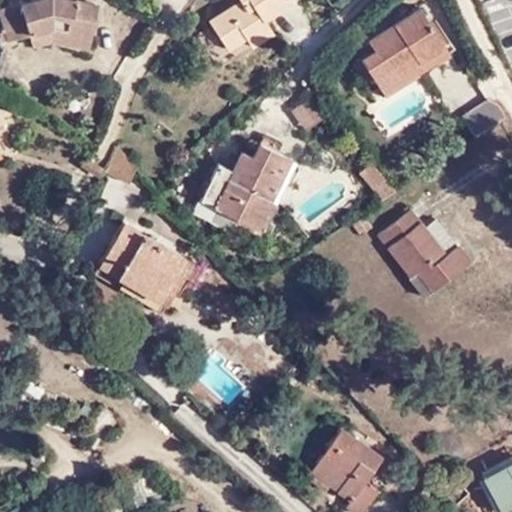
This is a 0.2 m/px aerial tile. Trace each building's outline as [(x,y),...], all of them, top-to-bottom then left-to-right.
[(59,26),(93,35),(102,5),(80,0),(39,0),(3,8),(10,38),(34,32),(59,26)] [(256,20),(263,16),(286,0),(234,0),(209,18),(227,46),(246,34),(259,25),(256,20)] [(413,53),(419,61),(444,43),(419,5),(369,38),(376,48),(353,62),(366,82),(374,76),(413,53)] [(272,29),(263,16),(256,20),(259,25),(246,34),(252,43),(272,29)] [(89,49),(93,35),(59,26),(34,32),(36,44),(56,39),(89,49)] [(380,85),(419,61),(413,53),(374,76),(380,85)] [(309,90),(290,105),(307,127),(327,111),(309,90)] [(491,93),(460,115),(474,134),(504,113),(491,93)] [(229,172),(211,208),(250,226),(265,199),(257,195),(278,153),(256,143),(250,157),(239,152),(229,172)] [(125,183),(134,167),(115,147),(103,172),(125,183)] [(285,157),(278,153),(257,195),(265,199),(285,157)] [(380,200),(394,190),(371,161),(358,171),(380,200)] [(197,200),(211,208),(229,172),(214,163),(197,200)] [(376,234),(409,274),(416,269),(431,289),(467,260),(455,245),(454,245),(443,253),(422,226),(408,209),(376,234)] [(363,216),(352,224),(359,234),(370,226),(363,216)] [(432,218),(422,226),(443,253),(454,245),(432,218)] [(96,263),(164,301),(171,305),(194,264),(119,222),(96,263)] [(158,313),(164,301),(96,263),(89,274),(158,313)] [(423,295),(431,289),(416,269),(409,274),(407,275),(423,295)] [(233,402),(256,374),(217,343),(195,371),(233,402)] [(7,388),(0,397),(0,443),(6,448),(34,408),(7,388)] [(240,408),(230,418),(236,425),(247,413),(240,408)] [(340,484),(335,492),(346,500),(342,506),(350,511),(358,511),(373,491),(361,483),(378,456),(338,428),(306,473),(326,486),(332,478),(340,484)] [(114,483),(124,511),(129,511),(165,499),(154,469),(114,483)] [(322,491),(326,486),(306,473),(303,477),(322,491)] [(326,486),(335,492),(340,484),(332,478),(326,486)] [(46,511),(47,511),(24,503),(21,511),(46,511)]
